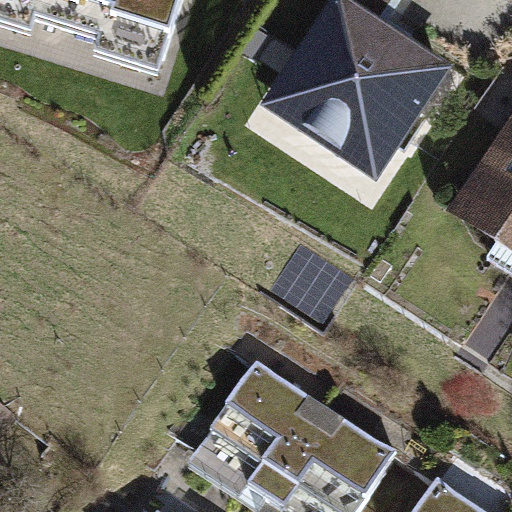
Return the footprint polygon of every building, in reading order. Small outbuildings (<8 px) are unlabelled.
[(0,0),(0,8),(164,60),(183,0),(0,0)] [(340,8),(288,87),(321,109),(305,133),(375,179),(443,76),(381,36),(399,10),(384,0),(349,0),(342,10),(340,8)] [(384,0),(399,10),(404,0),(384,0)] [(511,144),(467,212),(511,241),(511,144)] [(197,459),(266,505),(327,413),(258,367),(197,459)] [(0,433),(11,419),(0,410),(0,433)] [(266,505),(277,511),(360,511),(396,458),(327,413),(266,505)] [(421,511),(477,511),(439,487),(421,511)]
